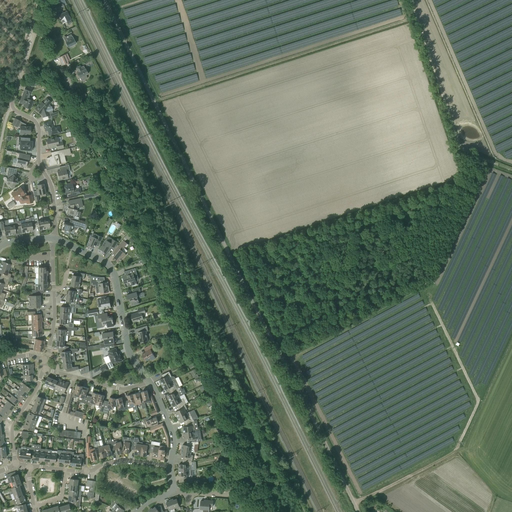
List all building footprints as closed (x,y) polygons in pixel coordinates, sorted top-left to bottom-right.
[(66,11),(59,15),(63,23),(70,20),(66,11)] [(75,44),(71,36),(69,37),(69,35),(63,38),(68,47),(75,44)] [(61,65),(71,62),(68,54),(58,57),(61,65)] [(74,73),(70,64),(65,66),(70,75),(74,73)] [(77,73),(81,81),(87,78),(85,75),(88,74),(83,66),(80,67),(80,66),(76,68),(78,73),(77,73)] [(32,89),(25,86),(23,92),(24,92),(23,94),(22,94),(19,103),(23,105),(23,107),(25,107),(25,108),(26,109),(27,109),(28,109),(28,108),(30,109),(31,106),(32,106),(34,102),(30,100),(30,99),(30,98),(29,98),(29,97),(32,89)] [(85,93),(78,96),(80,101),(87,98),(87,97),(86,95),(85,93)] [(47,116),(48,119),(58,116),(57,112),(53,113),(52,111),(53,111),(51,106),(50,107),(49,104),(51,102),(46,99),(42,103),(41,103),(38,106),(39,107),(36,110),(40,114),(41,114),(42,115),(42,118),(47,116)] [(30,129),(30,127),(24,126),(25,124),(20,122),(20,121),(15,119),(12,125),(17,127),(18,125),(19,126),(19,134),(26,134),(30,134),(30,132),(30,131),(31,131),(31,130),(30,130),(30,129)] [(47,123),(43,124),(44,126),(43,126),(44,129),(45,131),(47,131),(48,136),(50,135),(54,134),(60,133),(59,127),(54,128),(52,121),(47,122),(47,123)] [(18,141),(18,145),(20,145),(20,150),(26,150),(26,152),(29,152),(29,151),(31,151),(31,149),(32,149),(33,145),(32,145),(32,144),(32,142),(30,141),(29,141),(30,138),(25,137),(18,137),(18,141)] [(62,142),(58,143),(57,138),(46,140),(48,148),(56,146),(57,149),(63,148),(62,142)] [(49,166),(63,163),(62,159),(63,158),(63,156),(71,154),(69,148),(56,151),(57,155),(49,157),(49,158),(46,158),(47,163),(48,163),(49,166)] [(29,160),(30,156),(19,153),(17,159),(15,166),(20,167),(20,166),(26,168),(27,160),(29,160)] [(63,179),(63,180),(70,178),(70,175),(67,176),(66,172),(70,171),(68,165),(59,167),(60,171),(57,172),(59,180),(63,179)] [(8,168),(7,174),(8,174),(7,175),(8,177),(8,178),(8,179),(6,180),(8,183),(7,185),(9,185),(11,187),(18,183),(16,180),(17,178),(15,178),(14,176),(15,175),(16,169),(8,168)] [(64,194),(67,194),(67,197),(77,195),(77,194),(81,193),(79,188),(75,189),(75,190),(73,190),(72,183),(66,184),(66,185),(63,186),(63,189),(63,191),(64,191),(64,194)] [(43,194),(44,196),(47,196),(45,187),(44,187),(43,184),(37,185),(38,189),(36,189),(36,191),(33,191),(35,202),(39,201),(38,195),(43,194)] [(32,203),(31,195),(26,196),(24,197),(23,195),(24,194),(20,188),(11,194),(15,200),(16,199),(17,201),(18,200),(21,204),(26,202),(27,204),(32,203)] [(81,198),(68,201),(69,205),(70,205),(69,208),(67,208),(66,214),(73,216),(73,219),(72,218),(72,219),(79,221),(80,220),(78,220),(80,212),(76,211),(77,210),(76,210),(77,208),(78,207),(78,208),(82,207),(81,198)] [(28,220),(25,220),(26,223),(27,232),(33,231),(32,226),(35,225),(34,219),(31,219),(31,218),(28,218),(28,220)] [(44,229),(43,221),(37,222),(37,218),(34,219),(35,225),(38,225),(39,230),(44,229)] [(47,220),(43,221),(44,229),(50,228),(49,223),(52,222),(51,219),(47,220)] [(10,235),(8,223),(8,220),(3,221),(3,220),(0,220),(0,226),(1,231),(4,231),(5,236),(10,235)] [(17,222),(18,228),(21,228),(22,233),(27,232),(26,223),(25,220),(17,222)] [(62,227),(61,230),(64,231),(63,233),(69,235),(70,233),(72,228),(76,230),(77,227),(82,229),(86,230),(87,225),(70,220),(69,223),(64,222),(63,224),(62,227)] [(14,222),(8,223),(10,235),(16,234),(15,229),(18,228),(17,222),(14,222)] [(98,246),(102,237),(97,235),(96,238),(90,236),(89,239),(90,240),(87,245),(93,248),(94,246),(95,246),(95,245),(98,246)] [(114,248),(117,244),(117,243),(112,239),(110,243),(106,240),(100,250),(107,253),(111,246),(114,248)] [(117,253),(113,258),(118,262),(120,260),(120,261),(121,260),(120,259),(122,258),(123,258),(126,255),(125,254),(125,253),(122,251),(127,244),(123,240),(117,247),(114,251),(117,253)] [(0,263),(0,267),(9,270),(10,267),(13,268),(16,260),(7,259),(5,262),(2,261),(1,264),(0,264),(0,263)] [(0,277),(9,281),(11,282),(12,278),(10,277),(11,274),(8,273),(9,270),(0,267),(0,273),(1,274),(0,277)] [(123,279),(122,279),(122,282),(123,281),(125,288),(130,286),(132,285),(132,286),(137,285),(136,282),(135,278),(138,277),(135,268),(129,270),(124,272),(126,272),(127,275),(125,276),(125,275),(122,276),(123,279)] [(80,282),(81,279),(84,279),(85,274),(77,272),(76,276),(73,275),(72,281),(80,282)] [(0,277),(0,288),(2,289),(3,286),(6,287),(9,281),(0,277)] [(104,293),(109,292),(107,282),(103,283),(99,282),(100,278),(91,277),(91,282),(90,285),(99,286),(100,293),(104,292),(104,293)] [(47,284),(38,284),(35,284),(35,294),(38,293),(44,293),(44,290),(46,290),(46,287),(47,287),(47,284)] [(133,293),(131,294),(126,295),(128,300),(129,299),(130,300),(129,300),(131,306),(139,304),(137,297),(138,296),(137,292),(140,291),(139,287),(132,290),(133,293)] [(67,295),(75,297),(78,298),(78,295),(81,295),(82,290),(80,289),(75,288),(74,291),(68,290),(67,295)] [(35,294),(35,296),(28,296),(29,308),(36,308),(36,310),(39,309),(38,307),(40,307),(40,304),(41,304),(41,298),(40,298),(39,295),(38,295),(38,293),(35,294)] [(65,304),(73,305),(75,305),(76,305),(78,305),(79,298),(78,298),(75,297),(67,295),(65,304)] [(99,309),(106,308),(110,307),(109,298),(100,299),(102,305),(99,306),(99,309)] [(76,305),(75,305),(73,305),(65,304),(64,307),(61,307),(60,312),(69,313),(75,314),(76,308),(75,308),(76,305)] [(144,307),(142,308),(138,309),(139,313),(131,315),(133,322),(143,319),(142,315),(146,313),(144,307)] [(28,320),(31,320),(41,320),(41,314),(35,315),(35,312),(27,312),(27,315),(28,315),(28,320)] [(107,314),(100,315),(98,315),(99,322),(102,321),(103,325),(107,324),(107,327),(114,326),(113,323),(113,321),(113,322),(112,316),(108,317),(107,314)] [(63,327),(73,328),(74,326),(73,324),(71,323),(68,323),(68,319),(60,318),(59,324),(64,324),(63,327)] [(139,343),(144,342),(148,341),(146,332),(148,331),(147,326),(135,330),(136,334),(138,333),(139,335),(138,335),(137,336),(138,338),(139,343)] [(56,335),(66,335),(66,336),(71,336),(71,331),(77,331),(77,328),(73,328),(63,327),(63,329),(58,329),(57,335),(56,335)] [(88,350),(101,348),(110,347),(109,344),(114,343),(113,338),(112,337),(114,336),(113,332),(108,333),(102,334),(103,338),(104,343),(100,343),(100,345),(87,347),(88,350)] [(69,349),(69,347),(66,347),(66,346),(64,346),(64,341),(56,340),(55,346),(57,346),(58,349),(66,349),(69,349)] [(144,360),(145,359),(146,361),(150,358),(152,361),(155,358),(152,353),(156,351),(152,344),(146,347),(148,351),(142,354),(143,356),(142,357),(144,360)] [(102,373),(113,367),(112,364),(117,362),(117,363),(122,361),(119,354),(117,355),(116,352),(117,352),(115,348),(108,351),(109,354),(108,354),(111,361),(106,364),(106,365),(100,368),(102,373)] [(66,349),(58,349),(58,352),(61,352),(62,358),(71,357),(74,356),(74,353),(77,352),(77,349),(71,349),(69,349),(66,349)] [(72,368),(71,362),(63,363),(64,369),(67,368),(67,372),(73,371),(78,369),(78,366),(72,368)] [(159,380),(161,382),(160,382),(161,385),(175,379),(174,377),(173,376),(171,377),(169,372),(166,373),(163,374),(164,377),(159,380)] [(49,387),(52,379),(47,377),(44,385),(49,387)] [(57,381),(52,379),(49,387),(54,389),(58,380),(57,381)] [(170,388),(171,391),(179,387),(175,379),(161,385),(163,388),(165,390),(170,388)] [(59,380),(58,380),(54,389),(59,391),(63,381),(60,380),(59,380)] [(22,385),(20,388),(26,393),(30,388),(20,381),(19,383),(22,385)] [(59,391),(60,391),(64,393),(68,384),(66,383),(67,383),(63,381),(59,391)] [(79,397),(82,387),(80,386),(80,385),(76,384),(72,397),(75,398),(76,396),(79,397)] [(170,401),(178,397),(182,395),(181,394),(183,392),(180,386),(179,387),(171,391),(172,394),(167,396),(168,398),(168,399),(169,402),(170,401)] [(82,387),(79,397),(83,398),(82,403),(87,404),(88,398),(85,397),(87,391),(88,391),(89,389),(82,387)] [(13,390),(23,397),(26,393),(20,388),(18,391),(15,388),(13,390)] [(143,398),(145,402),(148,401),(148,403),(151,402),(148,389),(144,390),(144,391),(141,392),(143,398)] [(10,394),(11,395),(20,401),(23,397),(13,390),(12,392),(10,394)] [(91,399),(88,398),(87,404),(92,406),(92,404),(96,405),(99,394),(92,392),(92,395),(91,399)] [(136,405),(139,404),(140,406),(145,404),(145,402),(143,398),(140,399),(139,395),(140,395),(139,393),(133,394),(136,405)] [(102,412),(105,403),(102,402),(103,398),(104,398),(105,396),(99,394),(96,405),(99,406),(98,408),(102,409),(101,412),(102,412)] [(128,409),(133,408),(133,410),(137,409),(137,408),(136,405),(133,394),(127,396),(127,398),(128,398),(129,402),(126,403),(128,409)] [(20,401),(11,395),(10,398),(7,396),(5,398),(15,405),(18,400),(20,401)] [(38,396),(36,401),(43,404),(45,399),(44,399),(41,397),(38,396)] [(102,412),(103,412),(108,414),(109,410),(109,409),(113,410),(114,405),(116,406),(116,399),(109,397),(109,400),(108,404),(105,403),(102,412)] [(123,411),(128,409),(126,403),(123,404),(122,400),(123,400),(122,397),(116,399),(116,406),(117,405),(119,410),(118,410),(119,412),(123,411)] [(180,400),(178,397),(170,401),(169,402),(171,404),(172,407),(177,404),(179,407),(185,404),(186,404),(183,398),(180,400)] [(4,406),(11,410),(14,406),(4,399),(3,401),(6,403),(4,406)] [(187,409),(185,404),(179,407),(180,410),(175,412),(176,414),(176,415),(177,418),(178,417),(186,413),(185,410),(187,409)] [(0,409),(8,415),(11,410),(4,406),(3,408),(0,405),(0,409)] [(39,415),(41,409),(34,406),(32,412),(39,415)] [(28,418),(37,421),(39,416),(29,412),(28,416),(28,418)] [(189,412),(186,413),(178,417),(177,418),(178,421),(179,420),(180,423),(185,420),(186,423),(194,420),(193,420),(189,412)] [(143,419),(145,424),(146,427),(153,425),(158,423),(156,417),(153,417),(154,418),(150,420),(149,417),(143,419)] [(35,426),(37,421),(28,418),(27,419),(25,422),(35,426)] [(184,433),(193,431),(199,431),(200,430),(198,427),(197,420),(194,420),(186,423),(188,423),(188,426),(183,427),(183,430),(182,430),(183,433),(184,433)] [(25,422),(24,426),(25,426),(24,428),(33,431),(35,426),(25,422)] [(155,430),(159,428),(164,426),(163,423),(158,425),(150,428),(152,433),(155,431),(155,430)] [(190,442),(188,442),(195,442),(198,442),(198,440),(201,440),(201,439),(200,432),(199,431),(193,431),(184,433),(183,433),(183,436),(184,436),(185,439),(190,438),(190,442)] [(124,445),(123,444),(123,453),(129,454),(130,451),(129,451),(129,447),(133,448),(134,438),(130,438),(128,439),(128,440),(128,442),(124,442),(124,445)] [(138,439),(134,438),(133,448),(136,448),(135,452),(134,452),(134,454),(140,456),(142,445),(142,443),(139,442),(139,441),(138,439)] [(107,445),(104,446),(106,457),(113,455),(112,453),(111,453),(110,449),(113,448),(111,440),(109,440),(110,443),(107,443),(107,445)] [(111,440),(113,448),(116,448),(117,451),(116,452),(117,454),(123,453),(123,444),(122,445),(121,442),(117,443),(117,441),(113,442),(113,440),(111,440)] [(94,446),(95,448),(96,453),(99,452),(100,456),(99,456),(100,458),(106,457),(104,446),(100,447),(100,445),(97,446),(96,442),(95,442),(93,442),(94,446)] [(182,450),(191,452),(193,452),(195,452),(194,449),(195,445),(198,444),(198,442),(195,442),(188,442),(188,445),(183,445),(182,447),(181,447),(181,450),(182,450)] [(89,443),(87,443),(87,449),(89,449),(89,455),(90,455),(90,457),(91,462),(95,461),(95,460),(98,459),(96,453),(95,448),(92,449),(91,447),(89,448),(89,443)] [(150,451),(151,444),(146,443),(145,445),(142,445),(140,456),(147,457),(147,454),(146,454),(147,450),(150,451)] [(160,446),(159,448),(158,458),(160,459),(160,460),(164,461),(165,455),(167,456),(169,445),(169,443),(166,443),(165,447),(160,446)] [(27,447),(26,451),(25,460),(27,460),(27,459),(31,459),(31,458),(34,458),(35,448),(36,445),(32,444),(31,448),(27,447)] [(151,444),(150,451),(153,451),(152,455),(151,457),(158,458),(159,448),(160,446),(156,445),(151,444)] [(26,451),(25,450),(21,450),(21,448),(18,448),(17,454),(20,454),(19,458),(23,458),(23,459),(25,460),(26,451)] [(64,464),(66,451),(65,451),(63,451),(57,450),(57,451),(56,461),(59,462),(62,462),(62,463),(64,464)] [(182,460),(192,461),(193,455),(191,455),(191,452),(182,450),(181,450),(180,453),(181,454),(181,456),(186,457),(186,460),(182,460)] [(82,455),(77,455),(75,467),(77,467),(78,466),(81,467),(82,461),(84,461),(83,454),(82,454),(82,455)] [(179,467),(178,467),(178,470),(192,469),(192,461),(182,460),(184,460),(184,464),(179,464),(179,467)] [(178,470),(179,474),(179,476),(185,476),(185,480),(184,480),(184,483),(193,483),(193,478),(192,475),(192,469),(178,470)] [(9,483),(12,482),(20,480),(18,474),(16,475),(15,472),(6,475),(7,478),(9,483)] [(69,484),(78,485),(78,481),(79,477),(72,476),(72,479),(70,478),(69,484)] [(12,488),(22,485),(20,480),(12,482),(14,487),(12,488)] [(22,485),(12,488),(13,493),(21,491),(19,486),(22,485)] [(21,491),(13,493),(15,499),(16,499),(24,496),(23,496),(21,491)] [(69,495),(68,501),(70,501),(76,502),(76,505),(79,509),(81,497),(69,495)] [(117,511),(122,511),(124,510),(120,507),(123,503),(119,501),(117,500),(112,498),(111,500),(112,503),(109,506),(111,507),(113,509),(117,511)] [(171,500),(174,508),(179,506),(177,499),(173,500),(173,499),(171,500)] [(202,511),(208,511),(209,510),(209,506),(213,506),(213,501),(206,500),(206,502),(200,501),(200,509),(203,509),(202,511)]
